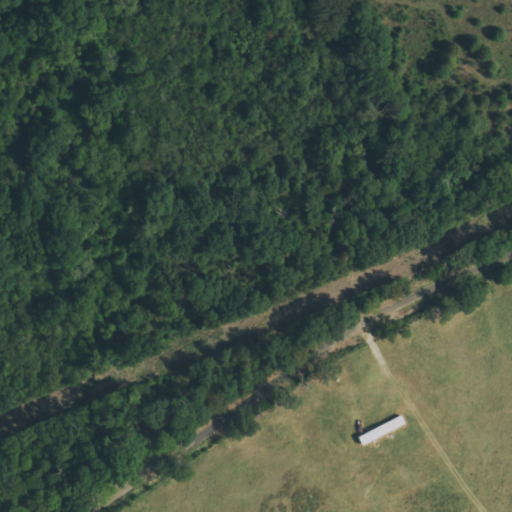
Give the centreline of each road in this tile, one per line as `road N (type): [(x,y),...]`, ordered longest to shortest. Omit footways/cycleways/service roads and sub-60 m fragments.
road 1 (residential): [(511,251),(430,285),(299,362),(128,490),(83,511)]
road 2 (track): [(365,322),(399,375),(482,445),(511,488)]
